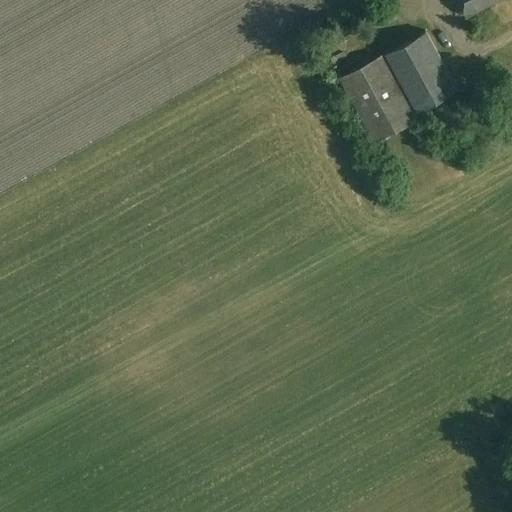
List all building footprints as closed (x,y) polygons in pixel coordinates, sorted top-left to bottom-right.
[(460,0),(468,15),(495,0),(460,0)] [(381,15),(375,3),(355,13),(359,20),(318,41),(323,50),(364,29),(361,25),(381,15)] [(458,86),(427,28),(385,51),(417,109),(458,86)] [(418,117),(382,53),(342,75),(347,84),(339,88),(345,98),(352,94),(377,139),(418,117)] [(481,95),(495,86),(485,69),(471,78),(481,95)]
